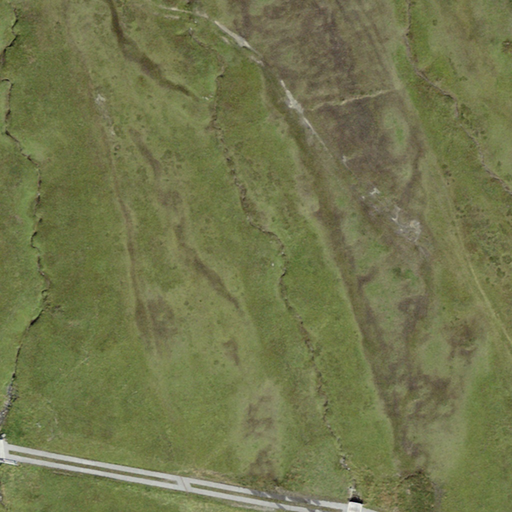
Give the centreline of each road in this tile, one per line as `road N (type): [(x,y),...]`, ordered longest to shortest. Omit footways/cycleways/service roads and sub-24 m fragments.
road 1 (track): [(149,0),(214,24),(343,175),(415,218),(473,282),(511,369)]
road 2 (track): [(347,511),(0,450)]
road 3 (track): [(446,252),(374,53),(343,0)]
